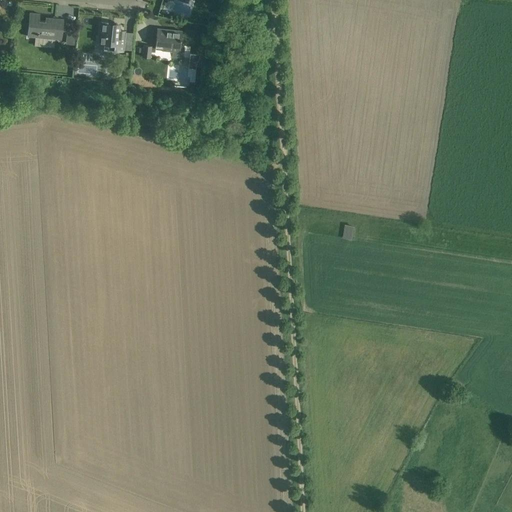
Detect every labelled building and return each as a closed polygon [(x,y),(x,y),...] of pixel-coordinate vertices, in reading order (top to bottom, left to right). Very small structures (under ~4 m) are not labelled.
[(29,13),(28,23),(27,36),(61,39),(63,21),(45,19),(45,21),(39,21),(40,14),(29,13)] [(101,22),(100,32),(99,43),(104,44),(104,51),(113,52),(114,50),(123,51),(125,31),(119,31),(120,25),(113,25),(113,26),(108,25),(108,23),(101,22)] [(184,46),(180,45),(182,31),(165,29),(165,30),(166,30),(165,32),(157,31),(155,49),(172,50),(171,57),(183,58),(184,46)] [(144,46),(142,57),(149,58),(151,47),(144,46)] [(345,224),(343,237),(352,239),(354,226),(345,224)]
